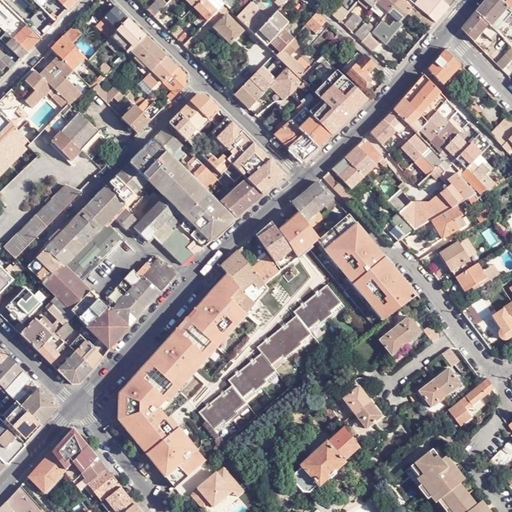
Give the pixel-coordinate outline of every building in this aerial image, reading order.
[(58,0),(69,10),(76,2),(78,0),(58,0)] [(158,0),(148,11),(149,11),(159,0),(158,0)] [(159,0),(149,11),(155,17),(167,4),(166,3),(163,0),(159,0)] [(221,9),(212,0),(201,0),(195,7),(209,21),(221,9)] [(220,0),(212,0),(221,9),(225,4),(220,0)] [(236,2),(234,0),(220,0),(225,4),(230,9),(236,2)] [(378,2),(379,0),(359,0),(357,3),(368,13),(371,10),(372,9),(378,2)] [(430,29),(435,23),(425,15),(421,11),(414,5),(408,0),(399,0),(389,12),(397,18),(390,26),(383,19),(375,28),(372,32),(386,44),(403,24),(406,27),(412,20),(427,33),(430,29)] [(389,12),(399,0),(379,0),(378,2),(389,12)] [(421,11),(425,6),(418,0),(414,5),(421,11)] [(449,7),(441,0),(429,0),(425,6),(421,11),(425,15),(435,23),(449,7)] [(502,0),(488,0),(478,13),(490,26),(492,28),(495,31),(511,10),(511,9),(510,7),(502,0)] [(511,0),(502,0),(510,7),(511,9),(511,0)] [(331,9),(329,12),(340,22),(349,12),(337,2),(331,9)] [(383,18),(389,12),(378,2),(372,9),(383,18)] [(225,4),(221,9),(209,21),(215,27),(214,28),(231,44),(243,32),(227,16),(232,11),(230,9),(225,4)] [(269,21),(252,4),(239,18),(257,35),(260,32),(269,21)] [(121,13),(115,7),(104,18),(117,31),(128,20),(121,13)] [(209,21),(195,7),(189,13),(203,26),(209,21)] [(318,13),(315,10),(306,20),(309,22),(318,13)] [(511,10),(495,31),(496,33),(499,30),(511,14),(511,10)] [(274,16),(269,21),(260,32),(257,35),(268,46),(271,43),(283,29),(288,24),(277,13),(274,16)] [(318,13),(309,22),(307,24),(315,32),(326,20),(318,13)] [(478,13),(463,30),(475,43),(483,33),(492,41),(498,34),(496,33),(495,31),(492,28),(490,26),(478,13)] [(344,25),(351,32),(362,20),(354,14),(344,25)] [(117,31),(104,18),(99,23),(97,26),(110,39),(111,38),(112,36),(115,33),(117,31)] [(145,36),(128,20),(117,31),(115,33),(133,49),(145,36)] [(30,28),(41,39),(46,34),(35,23),(30,28)] [(369,35),(372,32),(375,28),(369,23),(368,25),(365,23),(354,35),(362,42),(369,35)] [(30,28),(27,25),(13,39),(27,53),(41,39),(30,28)] [(170,32),(176,38),(182,32),(176,26),(170,32)] [(72,28),(64,37),(78,52),(87,42),(72,28)] [(294,39),(283,29),(271,43),(281,53),(294,39)] [(133,49),(115,33),(112,36),(111,38),(118,45),(125,52),(128,54),(131,51),(133,49)] [(184,46),(190,40),(184,33),(178,40),(184,46)] [(362,42),(372,51),(378,44),(369,35),(362,42)] [(155,46),(145,36),(133,49),(131,51),(139,60),(141,61),(155,46)] [(78,52),(64,37),(51,50),(57,56),(67,65),(79,53),(78,52)] [(111,38),(110,39),(104,44),(111,51),(118,45),(111,38)] [(7,45),(21,59),(27,53),(13,39),(7,45)] [(301,45),(294,39),(281,53),(278,56),(281,60),(284,62),(289,68),(300,78),(306,71),(297,62),(290,56),(301,45)] [(184,46),(189,50),(195,44),(190,40),(184,46)] [(87,42),(78,52),(79,53),(85,58),(88,61),(97,52),(87,42)] [(125,52),(118,45),(111,51),(119,58),(125,52)] [(166,56),(155,46),(141,61),(142,63),(151,71),(166,56)] [(511,48),(497,65),(503,72),(511,62),(511,48)] [(0,50),(0,59),(10,70),(15,65),(0,50)] [(444,50),(427,69),(443,85),(460,66),(444,50)] [(128,54),(125,52),(119,58),(121,60),(128,54)] [(85,58),(79,53),(67,65),(72,71),(85,58)] [(67,65),(57,56),(39,75),(52,87),(69,104),(82,92),(66,78),(72,71),(67,65)] [(178,68),(166,56),(151,71),(163,83),(178,68)] [(373,63),(364,56),(347,74),(362,88),(371,79),(367,75),(364,72),(373,63)] [(302,57),(297,62),(306,71),(311,66),(302,57)] [(0,71),(4,75),(10,70),(0,59),(0,71)] [(289,68),(284,62),(279,67),(285,72),(289,68)] [(364,72),(367,75),(375,66),(373,63),(364,72)] [(104,64),(97,70),(102,74),(105,77),(111,71),(104,64)] [(460,66),(443,85),(449,92),(466,72),(460,66)] [(263,67),(235,95),(249,109),(269,89),(276,82),(277,81),(263,67)] [(186,76),(178,68),(163,83),(176,96),(186,86),(186,76)] [(289,68),(285,72),(277,81),(276,82),(290,95),(291,94),(303,81),(300,78),(289,68)] [(337,70),(315,92),(319,96),(323,100),(326,103),(313,117),(331,136),(363,105),(368,100),(337,70)] [(52,87),(39,75),(35,71),(26,81),(36,89),(25,101),(32,107),(42,97),(43,97),(52,87)] [(163,83),(151,71),(145,77),(157,89),(163,83)] [(423,75),(412,87),(423,99),(427,103),(435,111),(443,103),(446,99),(436,90),(434,87),(423,75)] [(89,81),(86,84),(91,89),(93,90),(97,85),(95,83),(93,85),(89,81)] [(315,92),(308,86),(303,81),(291,94),(301,105),(305,109),(319,96),(315,92)] [(290,95),(276,82),(269,89),(281,102),(285,101),(290,95)] [(176,96),(163,83),(157,89),(166,98),(167,97),(171,101),(176,96)] [(107,94),(97,85),(93,90),(107,105),(120,92),(115,87),(107,94)] [(412,87),(403,98),(414,110),(426,121),(430,117),(435,111),(427,103),(423,99),(412,87)] [(127,88),(122,94),(125,97),(131,92),(127,88)] [(14,94),(9,99),(19,109),(23,104),(14,94)] [(197,95),(190,102),(208,119),(219,108),(214,104),(207,96),(197,95)] [(6,96),(0,101),(0,113),(1,115),(9,122),(20,110),(19,109),(9,99),(6,96)] [(138,109),(146,101),(142,98),(135,106),(138,109)] [(408,124),(414,131),(416,133),(419,129),(426,121),(414,110),(403,98),(393,110),(401,119),(404,121),(406,122),(408,124)] [(151,106),(146,101),(138,109),(150,122),(162,110),(154,103),(151,106)] [(208,119),(190,102),(180,113),(197,130),(208,119)] [(79,113),(69,104),(45,130),(49,134),(54,129),(59,134),(79,113)] [(126,115),(122,119),(138,134),(141,131),(150,122),(138,109),(135,106),(126,115)] [(469,106),(465,109),(477,121),(480,117),(469,106)] [(309,112),(305,109),(298,114),(291,121),(318,148),(331,136),(313,117),(309,112)] [(392,129),(395,132),(396,132),(404,140),(414,131),(408,124),(406,122),(404,121),(401,119),(393,110),(383,120),(392,129)] [(426,121),(419,129),(430,141),(440,129),(447,123),(435,111),(430,117),(426,121)] [(108,141),(79,113),(59,134),(54,129),(49,134),(47,137),(71,161),(82,150),(91,159),(108,141)] [(197,130),(180,113),(169,123),(186,140),(197,130)] [(489,134),(501,147),(510,138),(511,135),(511,118),(508,114),(489,134)] [(0,115),(0,169),(23,146),(28,141),(9,122),(1,115),(0,115)] [(212,133),(206,139),(223,156),(228,160),(251,140),(227,117),(212,133)] [(450,118),(448,121),(459,133),(461,130),(450,118)] [(383,120),(369,133),(381,145),(395,132),(392,129),(383,120)] [(303,162),(318,148),(291,121),(278,132),(276,130),(273,132),(303,162)] [(447,123),(440,129),(452,140),(457,135),(459,133),(448,121),(447,123)] [(183,145),(165,127),(155,138),(173,156),(181,148),(183,145)] [(206,139),(212,133),(208,129),(202,135),(203,137),(206,139)] [(440,129),(430,141),(441,152),(452,140),(440,129)] [(202,135),(197,130),(186,140),(193,147),(203,137),(202,135)] [(400,147),(414,161),(427,149),(414,135),(400,147)] [(457,135),(452,140),(462,152),(468,146),(457,135)] [(501,147),(507,152),(511,146),(511,135),(510,138),(501,147)] [(120,152),(125,147),(116,138),(111,143),(120,152)] [(344,158),(363,177),(380,160),(373,153),(376,150),(364,138),(344,158)] [(211,242),(235,220),(153,140),(130,163),(113,180),(106,188),(95,199),(113,216),(113,217),(126,230),(136,219),(123,206),(148,180),(162,194),(165,197),(147,215),(134,228),(147,241),(148,240),(150,242),(154,238),(152,236),(165,223),(171,217),(178,210),(185,218),(211,242)] [(270,158),(251,140),(228,160),(232,165),(243,175),(247,179),(270,158)] [(452,140),(441,152),(452,164),(462,152),(452,140)] [(119,153),(120,152),(111,143),(110,144),(119,153)] [(23,146),(0,169),(0,176),(27,149),(23,146)] [(468,146),(462,152),(473,162),(477,158),(478,157),(468,146)] [(430,173),(441,163),(427,149),(414,161),(428,176),(430,173)] [(452,164),(461,174),(473,162),(462,152),(452,164)] [(232,165),(228,160),(223,156),(218,161),(213,156),(208,161),(221,174),(225,171),(232,165)] [(477,158),(473,162),(479,168),(484,164),(485,163),(478,157),(477,158)] [(287,176),(270,158),(247,179),(263,195),(287,176)] [(344,158),(331,169),(350,189),(359,180),(363,177),(344,158)] [(182,165),(190,172),(194,167),(187,160),(182,165)] [(466,199),(474,194),(443,161),(441,163),(430,173),(435,178),(439,175),(448,186),(429,201),(411,201),(399,190),(387,202),(401,217),(407,222),(414,230),(431,220),(456,205),(461,202),(466,199)] [(461,174),(472,185),(484,174),(479,168),(473,162),(461,174)] [(479,168),(484,174),(488,169),(484,164),(479,168)] [(194,175),(208,189),(209,188),(214,183),(217,179),(203,165),(194,175)] [(232,165),(225,171),(236,181),(243,175),(232,165)] [(322,177),(349,205),(354,200),(327,173),(322,177)] [(472,185),(482,196),(496,187),(492,183),(484,174),(472,185)] [(214,183),(220,189),(224,186),(217,179),(214,183)] [(263,195),(247,179),(235,190),(233,192),(221,202),(237,218),(263,195)] [(317,182),(302,195),(317,212),(323,206),(333,198),(317,182)] [(68,186),(60,193),(70,203),(82,192),(81,191),(68,186)] [(60,193),(5,248),(15,258),(16,258),(70,203),(60,193)] [(165,197),(162,194),(153,203),(152,201),(143,210),(147,215),(165,197)] [(302,195),(291,203),(299,212),(306,221),(317,212),(302,195)] [(484,211),(488,209),(485,204),(480,197),(479,198),(477,199),(484,211)] [(337,203),(333,198),(323,206),(328,212),(337,203)] [(88,205),(107,223),(113,217),(113,216),(95,199),(88,205)] [(466,199),(461,202),(466,209),(471,205),(466,199)] [(76,353),(94,370),(99,363),(105,355),(109,349),(114,344),(125,332),(132,324),(144,312),(160,293),(177,275),(159,259),(151,267),(147,263),(137,274),(133,270),(107,298),(109,300),(108,302),(114,308),(112,310),(109,306),(108,307),(82,282),(111,253),(116,248),(124,240),(107,223),(88,205),(28,267),(53,292),(57,295),(55,297),(55,298),(52,302),(70,320),(76,314),(88,326),(87,327),(99,339),(93,347),(80,335),(69,346),(72,349),(76,353)] [(456,205),(431,220),(442,239),(459,229),(454,220),(461,217),(462,216),(456,205)] [(511,205),(500,213),(504,218),(511,213),(511,205)] [(481,223),(492,216),(488,209),(484,211),(476,216),(481,223)] [(182,221),(185,218),(178,210),(171,217),(174,220),(178,217),(182,221)] [(299,212),(278,231),(292,252),(296,257),(317,241),(319,239),(310,227),(306,221),(299,212)] [(317,212),(306,221),(310,227),(322,217),(317,212)] [(417,295),(348,215),(319,239),(317,241),(384,320),(417,295)] [(397,221),(402,227),(407,222),(401,217),(397,221)] [(497,223),(501,229),(505,226),(501,220),(497,223)] [(272,222),(270,222),(262,229),(255,235),(276,264),(274,265),(279,272),(296,257),(292,252),(278,231),(272,222)] [(402,227),(409,233),(414,230),(407,222),(402,227)] [(161,244),(174,232),(165,223),(152,236),(154,238),(161,244)] [(173,257),(183,265),(184,264),(193,255),(200,251),(204,248),(191,236),(185,231),(182,235),(176,229),(174,232),(161,244),(173,257)] [(452,271),(456,277),(468,269),(464,262),(468,260),(458,243),(444,252),(441,254),(452,271)] [(264,284),(263,284),(254,273),(252,270),(236,252),(220,266),(227,274),(239,288),(230,299),(247,313),(254,306),(268,289),(264,284)] [(420,261),(423,264),(437,255),(435,252),(420,261)] [(264,284),(279,272),(274,265),(268,257),(252,270),(254,273),(263,284),(264,284)] [(19,273),(25,267),(19,261),(13,266),(19,273)] [(468,269),(456,277),(465,292),(477,285),(487,279),(483,272),(478,264),(468,269)] [(493,265),(483,272),(487,279),(477,285),(478,287),(499,274),(493,265)] [(0,293),(14,279),(0,266),(0,293)] [(436,277),(442,286),(456,277),(452,271),(442,277),(440,274),(437,276),(436,277)] [(30,273),(18,285),(23,290),(26,288),(35,279),(30,273)] [(239,288),(227,274),(120,394),(119,420),(175,488),(204,463),(195,453),(197,452),(169,418),(167,419),(159,408),(166,400),(163,397),(182,376),(188,381),(247,313),(230,299),(239,288)] [(341,303),(327,285),(294,312),(309,329),(319,321),(320,323),(332,313),(331,311),(341,303)] [(26,288),(23,290),(6,307),(22,323),(42,303),(26,288)] [(68,323),(70,320),(52,302),(47,307),(65,325),(68,323)] [(511,303),(492,316),(498,325),(499,324),(502,328),(500,329),(499,332),(499,336),(501,339),(505,340),(508,339),(511,336),(511,303)] [(39,315),(36,319),(54,336),(56,334),(57,333),(39,315)] [(311,334),(296,316),(257,348),(272,365),(282,356),(284,359),(302,345),(300,343),(311,334)] [(394,328),(407,344),(421,332),(409,316),(394,328)] [(21,334),(39,352),(48,342),(52,339),(53,337),(54,336),(36,319),(21,334)] [(61,339),(63,341),(75,329),(68,323),(65,325),(57,333),(56,334),(61,339)] [(431,324),(423,331),(432,343),(439,337),(438,334),(431,324)] [(391,356),(407,344),(394,328),(379,340),(391,356)] [(39,352),(51,364),(60,355),(56,351),(65,342),(63,341),(61,339),(58,342),(53,347),(49,344),(48,342),(39,352)] [(66,355),(72,349),(69,346),(65,342),(56,351),(60,355),(66,355)] [(80,384),(94,370),(76,353),(58,371),(73,384),(80,384)] [(276,372),(262,354),(229,381),(243,399),(254,390),(255,392),(272,378),(271,376),(276,372)] [(23,373),(7,357),(1,364),(0,364),(0,384),(6,391),(23,373)] [(434,380),(446,396),(461,384),(449,368),(434,380)] [(30,379),(23,373),(6,391),(10,394),(18,403),(25,397),(19,391),(30,379)] [(493,386),(487,379),(466,396),(470,401),(472,403),(493,386)] [(431,407),(446,396),(434,380),(419,391),(431,407)] [(246,404),(232,386),(199,413),(214,431),(224,422),(225,425),(238,415),(236,412),(246,404)] [(354,414),(370,401),(359,386),(343,399),(354,414)] [(59,407),(39,388),(22,406),(42,426),(59,407)] [(0,416),(4,421),(3,422),(25,444),(42,426),(22,406),(18,403),(10,394),(2,402),(4,403),(0,407),(0,416)] [(470,401),(466,396),(461,401),(466,408),(472,403),(470,401)] [(326,402),(323,398),(317,402),(325,413),(327,411),(331,408),(326,402)] [(382,416),(370,401),(354,414),(366,428),(382,416)] [(466,408),(461,401),(449,410),(460,424),(464,421),(472,415),(466,408)] [(331,408),(327,411),(331,417),(336,415),(331,408)] [(0,419),(0,458),(6,465),(25,444),(3,422),(0,419)] [(343,460),(359,447),(345,427),(328,443),(326,441),(301,465),(302,466),(293,474),(293,481),(302,491),(309,492),(317,484),(319,485),(344,462),(343,460)] [(73,429),(51,453),(64,470),(72,461),(82,473),(97,459),(83,441),(73,429)] [(291,454),(301,465),(326,441),(316,430),(314,429),(312,430),(291,449),(290,451),(291,454)] [(432,458),(436,456),(432,450),(428,452),(432,458)] [(440,498),(459,484),(464,479),(446,455),(440,460),(436,455),(436,456),(432,458),(428,452),(427,452),(412,464),(413,464),(421,475),(418,477),(415,479),(420,485),(429,497),(434,503),(437,501),(440,498)] [(51,453),(29,477),(44,492),(64,470),(51,453)] [(97,459),(82,473),(82,474),(85,478),(76,485),(79,490),(87,485),(85,483),(87,482),(88,484),(107,470),(97,459)] [(410,467),(418,477),(421,475),(413,464),(410,467)] [(199,490),(192,496),(204,509),(210,504),(214,507),(232,491),(229,488),(235,482),(223,469),(217,474),(216,473),(198,489),(199,490)] [(107,470),(88,484),(93,491),(101,499),(116,487),(119,485),(107,470)] [(73,472),(68,475),(73,482),(77,478),(73,472)] [(244,492),(235,482),(229,488),(232,491),(237,497),(244,492)] [(466,511),(475,505),(459,484),(440,498),(448,509),(450,511),(466,511)] [(426,499),(429,497),(420,485),(417,487),(426,499)] [(20,486),(6,503),(12,511),(27,511),(29,511),(30,511),(40,511),(42,511),(20,486)] [(101,499),(93,491),(90,493),(99,504),(105,499),(118,489),(116,487),(101,499)] [(124,511),(134,504),(121,488),(118,489),(105,499),(113,509),(108,511),(124,511)] [(448,509),(440,498),(437,501),(445,511),(448,509)] [(489,511),(481,501),(475,505),(466,511),(489,511)] [(0,511),(12,511),(6,503),(0,508),(0,511)]
